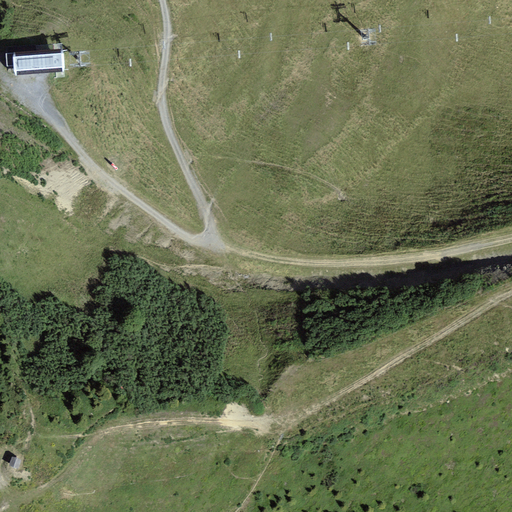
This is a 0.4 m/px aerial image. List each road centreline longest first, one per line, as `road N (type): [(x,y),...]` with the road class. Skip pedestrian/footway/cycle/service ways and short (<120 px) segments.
road 1 (track): [(511,315),(400,373),(269,424),(114,428),(0,510)]
road 2 (track): [(511,240),(440,256),(306,262),(215,236),(169,130),(163,0)]
